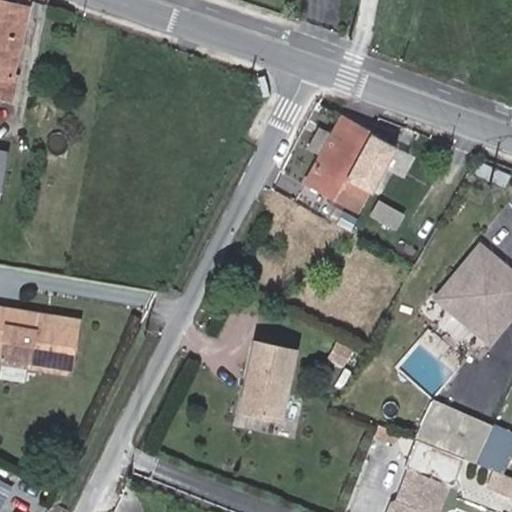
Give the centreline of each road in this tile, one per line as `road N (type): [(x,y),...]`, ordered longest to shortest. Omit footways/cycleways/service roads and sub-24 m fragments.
road 1 (residential): [(310,66),(86,511)]
road 2 (residential): [(511,136),(310,66)]
road 3 (residential): [(310,66),(122,0)]
